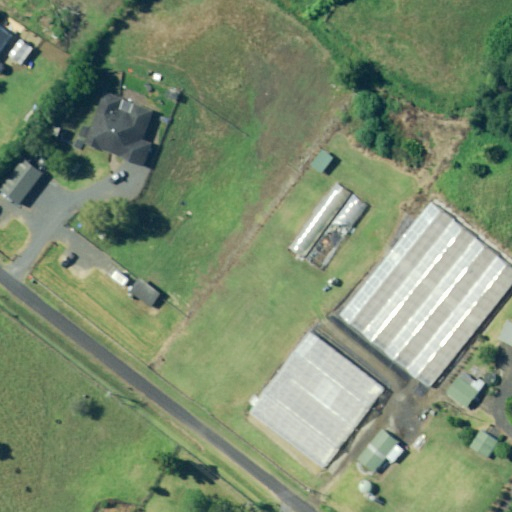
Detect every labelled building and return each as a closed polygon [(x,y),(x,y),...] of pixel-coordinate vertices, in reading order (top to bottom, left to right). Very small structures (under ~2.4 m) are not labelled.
[(0,57),(18,34),(2,22),(0,24),(0,57)] [(38,51),(27,42),(15,57),(26,65),(38,51)] [(157,112),(108,94),(89,145),(148,167),(156,145),(146,142),(157,112)] [(45,175),(25,159),(2,191),(22,206),(45,175)] [(147,172),(139,168),(132,182),(140,186),(147,172)] [(511,287),(511,266),(435,204),(343,316),(430,387),(511,287)] [(163,294),(144,280),(134,293),(152,308),(163,294)] [(387,391),(314,333),(251,412),(325,470),(387,391)] [(482,393),(461,377),(449,393),(469,409),(482,393)] [(506,439),(490,427),(474,448),(490,460),(506,439)] [(408,449),(387,430),(361,459),(376,473),(390,458),(396,463),(408,449)]
